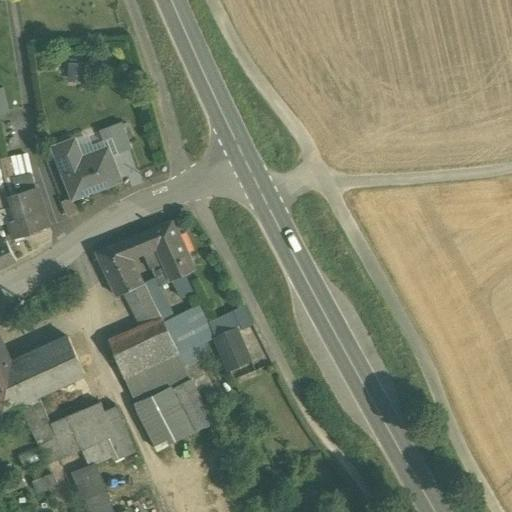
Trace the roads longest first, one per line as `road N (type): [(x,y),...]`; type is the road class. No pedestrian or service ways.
road 1 (track): [(499,511),(303,136),(212,0)]
road 2 (track): [(129,0),(190,186),(283,365),(375,511)]
road 3 (secondary): [(246,163),(437,511)]
road 4 (residential): [(246,163),(115,220),(0,297)]
road 5 (track): [(262,194),(319,179),(511,168)]
road 6 (secondary): [(171,0),(246,163)]
